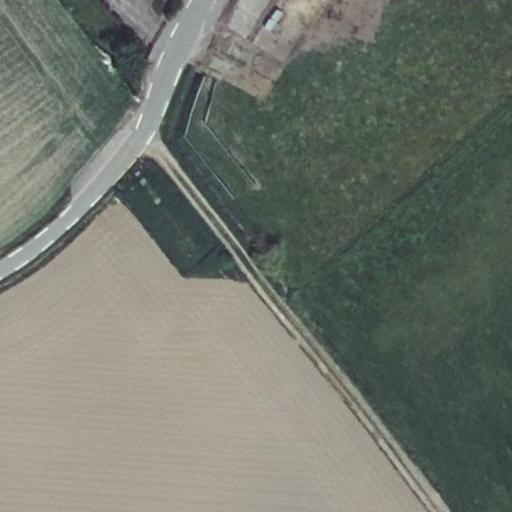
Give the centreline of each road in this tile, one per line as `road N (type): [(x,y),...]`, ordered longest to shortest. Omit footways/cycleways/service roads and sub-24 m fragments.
road 1 (track): [(433,511),(156,146),(138,137)]
road 2 (residential): [(0,270),(73,212),(138,137),(204,0)]
